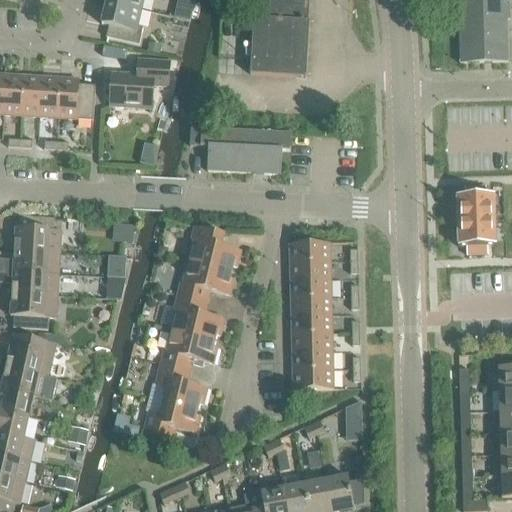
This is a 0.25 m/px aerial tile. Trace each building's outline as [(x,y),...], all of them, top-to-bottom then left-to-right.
[(107,0),(107,4),(142,12),(144,0),(107,0)] [(309,23),(309,0),(254,0),(250,77),(307,80),(310,24),(309,23)] [(509,64),(508,31),(506,0),(458,0),(460,66),(509,64)] [(142,12),(107,4),(102,26),(109,28),(106,39),(140,47),(142,35),(141,35),(142,30),(138,28),(142,12)] [(169,89),(170,65),(139,63),(138,78),(112,76),(110,109),(152,112),(154,88),(169,89)] [(22,118),(25,79),(7,78),(4,117),(22,118)] [(40,120),(43,80),(25,79),(22,118),(40,120)] [(58,121),(61,81),(43,80),(40,120),(58,121)] [(61,81),(58,121),(94,123),(96,88),(79,87),(80,82),(61,81)] [(283,153),(291,154),(292,136),(202,131),(201,149),(209,149),(208,173),(282,177),(283,153)] [(8,150),(20,150),(21,142),(9,142),(8,150)] [(20,150),(32,151),(33,143),(21,142),(20,150)] [(44,152),(56,153),(57,145),(45,144),(44,152)] [(56,153),(68,153),(69,145),(57,145),(56,153)] [(465,198),(457,198),(458,224),(477,223),(475,189),(465,189),(465,198)] [(486,189),(475,189),(477,223),(495,223),(494,197),(486,198),(486,189)] [(21,219),(20,231),(16,231),(15,253),(61,256),(62,234),(55,233),(55,221),(21,219)] [(477,223),(458,224),(458,249),(467,249),(467,258),(477,257),(477,223)] [(495,223),(477,223),(477,257),(488,257),(488,248),(496,248),(495,223)] [(222,248),(225,237),(195,229),(192,242),(194,242),(189,264),(232,275),(234,269),(238,270),(242,253),(222,248)] [(291,266),(331,265),(330,246),(291,247),(291,266)] [(15,253),(14,263),(0,261),(0,273),(60,277),(61,256),(15,253)] [(350,253),(350,265),(358,265),(358,253),(350,253)] [(181,285),(178,298),(208,305),(211,294),(231,299),(235,282),(231,281),(232,275),(189,264),(183,286),(181,285)] [(291,284),(331,283),(331,265),(291,266),(291,284)] [(351,277),(359,277),(358,265),(350,265),(351,277)] [(58,299),(60,277),(0,273),(0,284),(13,285),(12,296),(58,299)] [(292,302),(331,301),(331,283),(291,284),(292,302)] [(351,289),(351,301),(359,300),(359,289),(351,289)] [(12,296),(11,318),(14,319),(14,330),(49,333),(49,320),(57,321),(58,299),(12,296)] [(177,311),(172,333),(215,344),(217,338),(221,339),(225,322),(205,317),(208,305),(178,298),(175,311),(177,311)] [(352,313),(360,312),(359,300),(351,301),(352,313)] [(292,320),(332,319),(331,301),(292,302),(292,320)] [(293,338),(332,337),(332,319),(292,320),(293,338)] [(352,325),(352,337),(360,336),(360,324),(352,325)] [(164,354),(161,367),(191,374),(194,362),(214,367),(218,351),(214,350),(215,344),(172,333),(166,354),(164,354)] [(352,349),(360,348),(360,336),(352,337),(352,349)] [(55,346),(51,345),(14,337),(6,370),(48,380),(48,379),(55,346)] [(293,356),(333,355),(332,337),(293,338),(293,356)] [(294,374),(333,373),(333,355),(293,356),(294,374)] [(511,358),(492,359),(493,372),(498,372),(499,393),(511,392),(511,358)] [(353,361),(353,373),(361,372),(361,360),(353,361)] [(167,390),(164,404),(198,412),(200,406),(204,407),(208,391),(188,386),(191,374),(161,367),(156,388),(167,390)] [(4,380),(0,379),(0,391),(1,391),(34,399),(34,400),(53,404),(58,381),(48,379),(48,380),(6,370),(4,380)] [(353,385),(361,384),(361,372),(353,373),(353,385)] [(459,372),(460,394),(470,394),(469,372),(459,372)] [(333,373),(294,374),(294,393),(334,392),(333,373)] [(0,413),(29,420),(34,400),(34,399),(1,391),(0,397),(0,413)] [(511,392),(499,393),(499,415),(511,414),(511,392)] [(460,394),(461,416),(470,415),(470,394),(460,394)] [(197,418),(198,412),(164,404),(160,417),(149,415),(144,435),(174,443),(177,431),(197,436),(201,419),(197,418)] [(0,435),(25,441),(29,420),(0,413),(0,435)] [(511,414),(499,415),(500,436),(511,436),(511,414)] [(461,416),(461,437),(471,437),(470,415),(461,416)] [(320,423),(312,427),(317,438),(325,434),(320,423)] [(309,441),(317,438),(312,427),(304,431),(309,441)] [(88,433),(71,429),(69,441),(85,444),(88,433)] [(0,435),(0,457),(29,464),(33,443),(25,441),(0,435)] [(501,458),(511,457),(511,436),(500,436),(501,458)] [(461,437),(462,459),(472,459),(471,437),(461,437)] [(280,442),(272,445),(277,456),(285,452),(280,442)] [(269,460),(277,456),(272,445),(264,449),(269,460)] [(0,479),(24,485),(29,464),(0,457),(0,479)] [(511,457),(501,458),(501,479),(511,479),(511,457)] [(462,459),(463,480),(472,480),(472,459),(462,459)] [(226,467),(218,470),(223,481),(231,477),(226,467)] [(215,484),(223,481),(218,470),(210,474),(215,484)] [(364,506),(364,482),(349,485),(348,478),(326,483),(331,511),(354,511),(354,508),(364,506)] [(0,511),(13,511),(15,506),(19,507),(24,485),(0,479),(0,511)] [(76,482),(59,479),(57,490),(73,494),(76,482)] [(511,479),(501,479),(502,502),(511,501),(511,479)] [(463,480),(463,503),(473,503),(472,480),(463,480)] [(331,511),(326,483),(304,487),(309,511),(331,511)] [(186,485),(178,489),(183,499),(191,496),(186,485)] [(309,511),(304,487),(283,491),(287,511),(309,511)] [(175,503),(183,499),(178,489),(170,492),(175,503)] [(258,511),(287,511),(283,491),(255,496),(258,511)] [(258,511),(255,496),(244,498),(246,507),(228,511),(258,511)] [(463,511),(488,511),(488,502),(473,503),(463,503),(463,511)]
